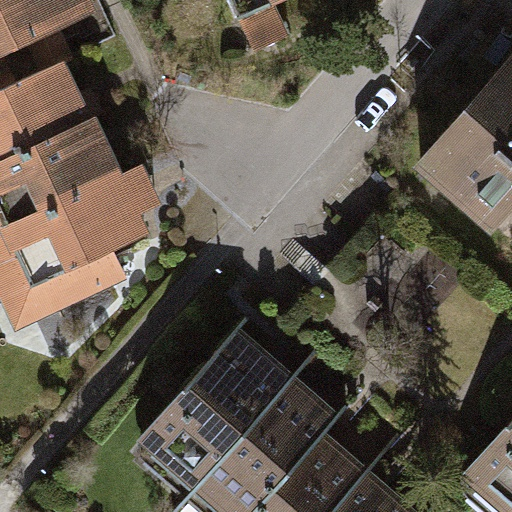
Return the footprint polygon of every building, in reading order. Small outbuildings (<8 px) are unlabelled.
[(77,16),(69,0),(0,0),(0,52),(33,37),(44,60),(64,50),(53,28),(77,16)] [(230,0),(237,15),(269,0),(230,0)] [(511,58),(508,55),(416,160),(472,209),(502,175),(511,183),(511,58)] [(0,155),(92,115),(66,58),(14,81),(11,73),(0,78),(0,155)] [(0,215),(3,223),(117,172),(92,115),(0,155),(0,215)] [(0,224),(0,283),(4,292),(42,275),(53,301),(124,270),(112,243),(143,229),(117,172),(3,223),(0,224)] [(152,439),(198,480),(292,377),(235,325),(182,383),(193,393),(152,439)] [(198,480),(233,511),(252,511),(325,432),(338,418),(292,377),(198,480)] [(511,436),(472,483),(507,511),(511,511),(511,414),(501,427),(511,436)] [(325,511),(358,476),(365,468),(325,432),(252,511),(325,511)] [(325,511),(413,511),(384,486),(377,494),(358,476),(325,511)]
